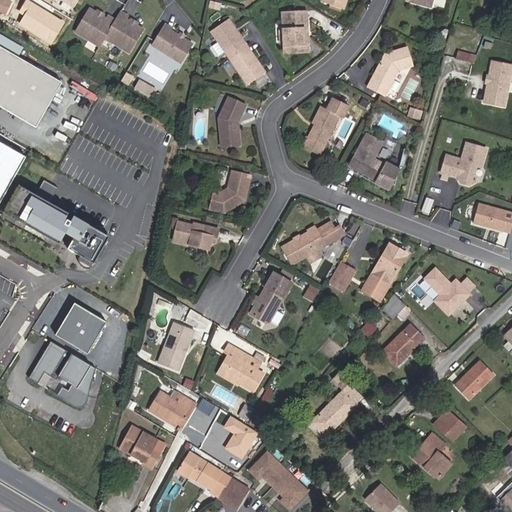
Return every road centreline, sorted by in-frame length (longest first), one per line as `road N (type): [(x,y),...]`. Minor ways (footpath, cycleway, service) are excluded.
road 1 (residential): [(292,180),(364,215),(511,265)]
road 2 (residential): [(376,0),(357,33),(269,118),(279,171),(292,180)]
road 3 (residential): [(292,180),(218,303)]
road 4 (unknown): [(392,223),(430,86)]
